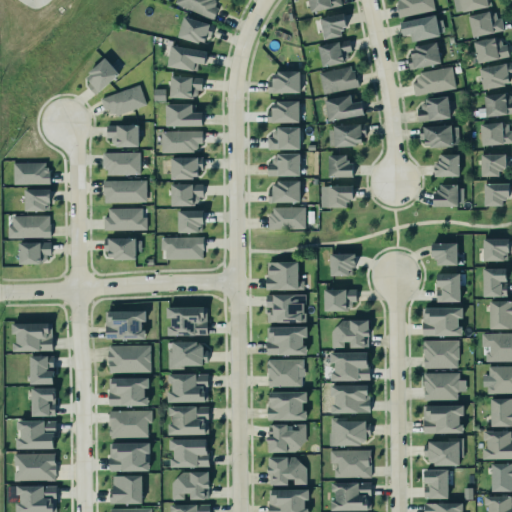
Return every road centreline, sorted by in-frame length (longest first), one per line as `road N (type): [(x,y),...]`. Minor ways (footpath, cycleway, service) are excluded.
road 1 (residential): [(239,511),(235,79),(263,0)]
road 2 (residential): [(67,122),(76,151),(83,511)]
road 3 (residential): [(235,282),(0,291)]
road 4 (residential): [(395,511),(395,277)]
road 5 (residential): [(395,181),(367,0)]
